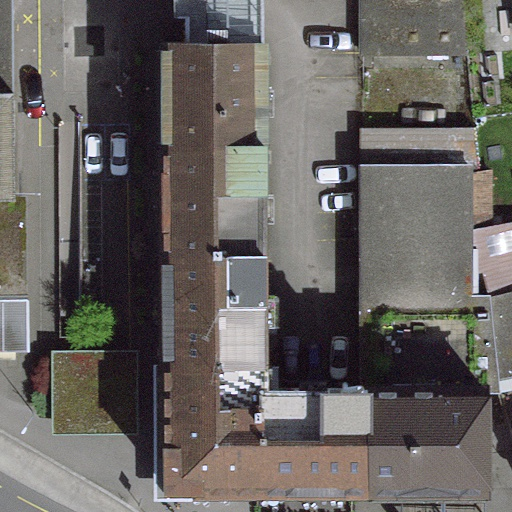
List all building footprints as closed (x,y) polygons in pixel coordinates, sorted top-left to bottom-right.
[(16,197),(14,0),(0,0),(0,351),(29,351),(30,298),(26,301),(24,195),(16,197)] [(185,37),(185,43),(229,43),(265,43),(265,37),(264,0),(173,0),(174,18),(186,18),(185,37)] [(356,0),(357,55),(461,55),(456,0),(356,0)] [(161,43),(161,145),(266,145),(265,43),(229,43),(185,43),(161,43)] [(357,129),(357,168),(465,168),(465,174),(473,173),(469,128),(357,129)] [(161,145),(161,255),(267,255),(266,145),(161,145)] [(368,396),(369,497),(488,497),(487,394),(495,393),(493,376),(485,297),(466,298),(465,230),(465,174),(465,168),(357,168),(359,396),(368,396)] [(511,221),(465,230),(466,298),(485,297),(511,291),(511,221)] [(161,255),(162,363),(270,362),(267,255),(161,255)] [(511,291),(485,297),(493,376),(511,372),(511,291)] [(270,362),(162,363),(162,497),(369,497),(368,396),(359,396),(270,396),(270,362)]
